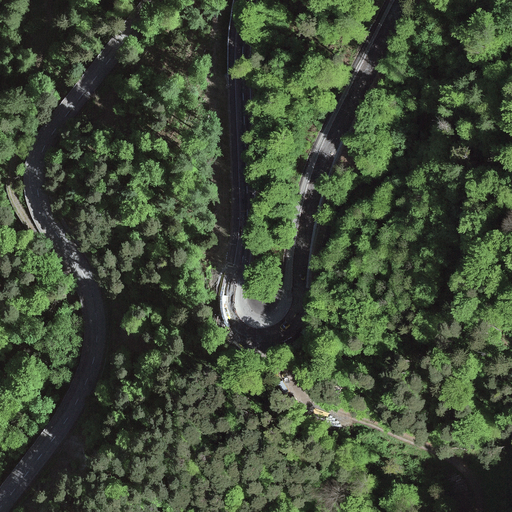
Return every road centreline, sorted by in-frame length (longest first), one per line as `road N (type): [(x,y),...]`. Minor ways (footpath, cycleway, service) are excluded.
road 1 (tertiary): [(253,0),(249,238),(238,299),(260,329),(286,315),(316,165),(400,0)]
road 2 (tertiary): [(0,509),(79,397),(94,354),(97,313),(89,287),(36,190),(44,140),(155,0)]
road 3 (track): [(77,262),(59,263),(45,249),(15,202),(10,174),(50,0)]
road 4 (track): [(284,374),(321,407),(441,452),(467,478),(477,511)]
